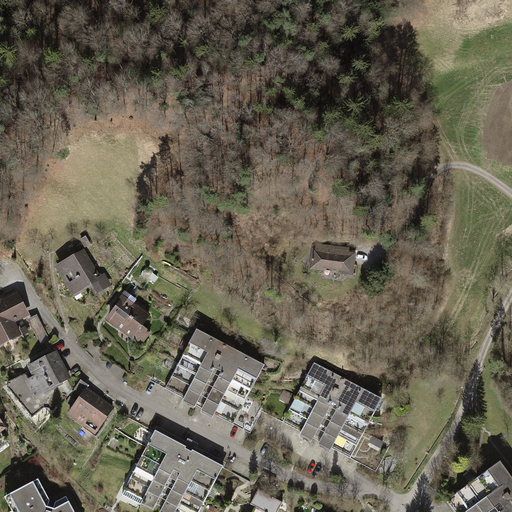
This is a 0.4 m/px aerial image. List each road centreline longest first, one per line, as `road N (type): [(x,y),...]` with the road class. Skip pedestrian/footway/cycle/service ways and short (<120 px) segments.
road 1 (motorway): [(0,77),(511,181)]
road 2 (motorway): [(511,95),(43,0)]
road 3 (residential): [(18,272),(78,356),(114,385),(316,489),(388,496),(410,507)]
road 4 (residential): [(419,495),(511,294)]
road 5 (residential): [(511,195),(471,168),(434,172),(374,261)]
